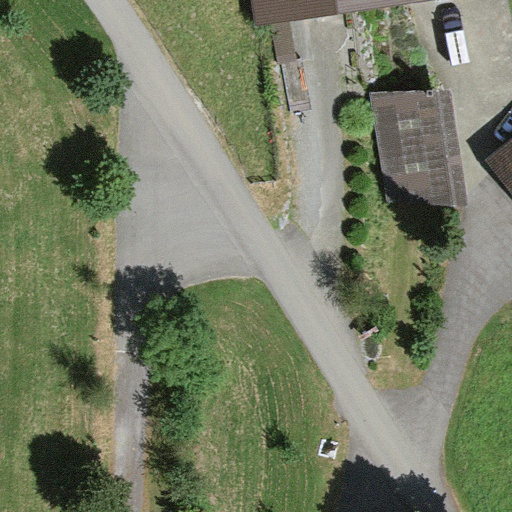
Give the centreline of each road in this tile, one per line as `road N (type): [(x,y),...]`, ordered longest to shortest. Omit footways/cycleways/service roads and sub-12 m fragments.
road 1 (unclassified): [(431,511),(105,0)]
road 2 (track): [(196,140),(135,276),(124,511)]
